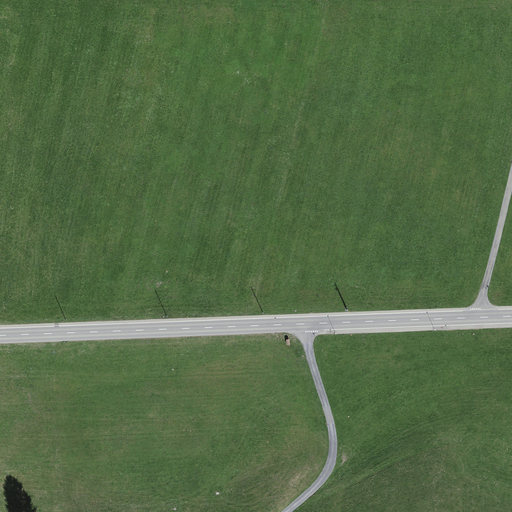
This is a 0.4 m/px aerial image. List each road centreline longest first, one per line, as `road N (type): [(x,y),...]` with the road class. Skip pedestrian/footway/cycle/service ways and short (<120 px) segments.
road 1 (tertiary): [(0,333),(511,315)]
road 2 (track): [(302,322),(328,408),(332,460),(286,511)]
road 3 (track): [(511,184),(480,316)]
